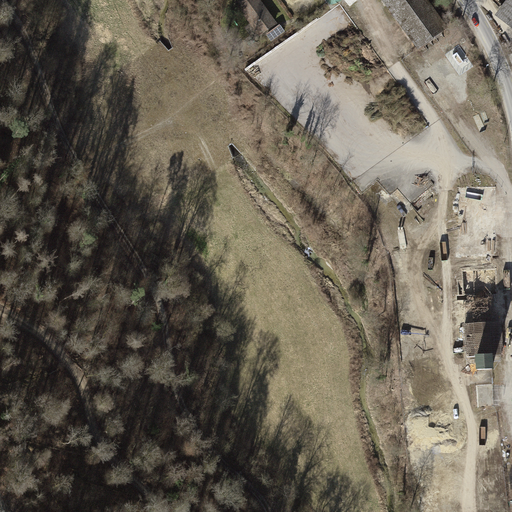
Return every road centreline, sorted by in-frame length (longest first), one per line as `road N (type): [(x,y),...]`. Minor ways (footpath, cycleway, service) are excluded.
road 1 (track): [(271,511),(186,414),(163,309),(60,131),(25,29),(6,0)]
road 2 (track): [(0,306),(54,343),(84,382),(96,435),(164,511)]
road 3 (track): [(80,168),(182,121),(196,126),(216,170)]
